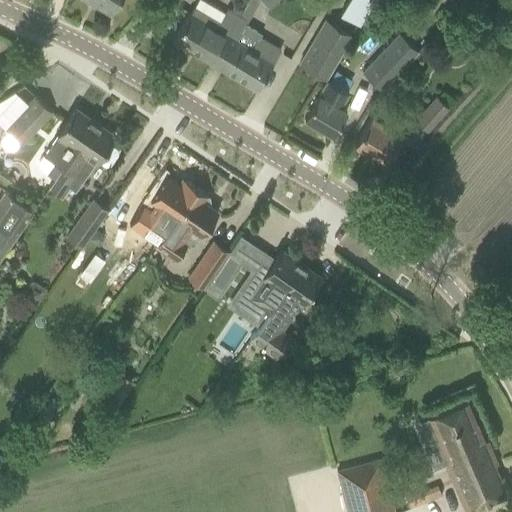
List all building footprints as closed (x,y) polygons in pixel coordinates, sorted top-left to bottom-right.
[(88,0),(110,13),(117,0),(88,0)] [(347,0),(339,15),(359,27),(375,0),(347,0)] [(193,5),(173,40),(211,63),(239,16),(226,8),(219,21),(193,5)] [(239,16),(211,63),(214,64),(255,89),(265,71),(279,48),(259,36),(252,48),(237,39),(244,27),(247,20),(239,16)] [(299,62),(325,77),(350,34),(324,19),(299,62)] [(472,30),(465,38),(476,47),(483,39),(472,30)] [(361,71),(380,90),(417,51),(397,32),(361,71)] [(341,106),(348,93),(326,80),(304,117),(332,134),(346,110),(341,106)] [(414,119),(426,129),(444,105),(434,94),(414,119)] [(7,131),(0,138),(0,141),(8,149),(15,149),(51,111),(35,96),(4,128),(7,131)] [(385,161),(402,132),(385,122),(392,111),(378,103),(372,114),(371,114),(354,143),(385,161)] [(62,168),(94,122),(75,109),(57,135),(38,162),(39,169),(45,174),(54,180),(62,168)] [(94,122),(62,168),(81,181),(94,161),(95,162),(96,160),(105,166),(110,165),(117,154),(117,149),(108,143),(113,135),(94,122)] [(152,244),(194,186),(181,177),(174,178),(157,203),(165,209),(151,229),(147,226),(140,236),(152,244)] [(217,212),(208,205),(209,204),(207,203),(206,204),(201,201),(205,196),(207,197),(208,196),(194,186),(152,244),(154,246),(156,247),(159,249),(160,247),(176,258),(186,244),(182,241),(191,227),(201,234),(203,231),(207,232),(212,224),(210,221),(217,212)] [(4,190),(0,195),(0,256),(32,210),(4,190)] [(65,237),(79,247),(106,207),(93,198),(65,237)] [(188,277),(202,287),(228,250),(213,240),(188,277)] [(265,254),(240,291),(258,303),(268,310),(300,263),(281,250),(277,255),(276,254),(275,256),(276,257),(274,261),(266,255),(265,254)] [(228,251),(208,281),(220,289),(240,259),(228,251)] [(257,327),(249,340),(258,346),(273,355),(290,336),(282,330),(300,302),(302,303),(309,293),(320,277),(300,263),(268,310),(257,327)] [(220,342),(236,353),(250,333),(233,322),(220,342)] [(277,364),(269,368),(276,378),(283,374),(277,364)] [(99,397),(115,409),(134,382),(118,371),(99,397)] [(485,503),(509,492),(502,475),(498,477),(493,465),(497,464),(487,440),(483,441),(466,401),(427,418),(447,463),(443,465),(463,511),(473,511),(486,506),(485,503)] [(335,470),(346,511),(394,511),(380,458),(335,470)]
